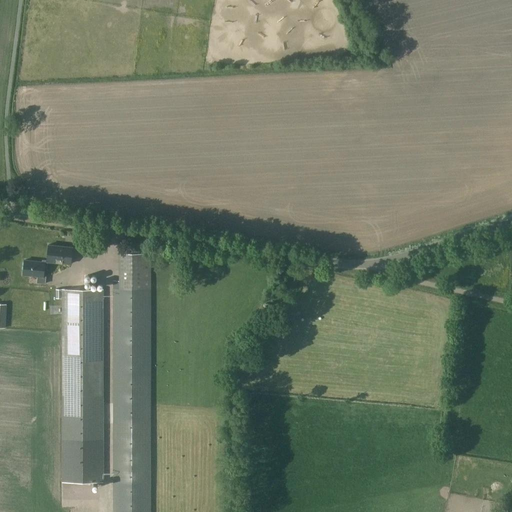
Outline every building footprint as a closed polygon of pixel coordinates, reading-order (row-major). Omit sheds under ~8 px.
[(42,260),(42,261),(45,262),(44,268),(47,268),(47,262),(71,264),(72,247),(48,244),(47,260),(42,260)] [(45,262),(42,261),(23,260),(22,276),(37,277),(36,284),(45,284),(46,276),(44,276),(44,268),(45,262)] [(103,289),(62,290),(62,483),(103,483),(103,289)] [(113,290),(113,484),(150,484),(150,290),(113,290)] [(150,511),(150,484),(113,484),(113,511),(150,511)]
